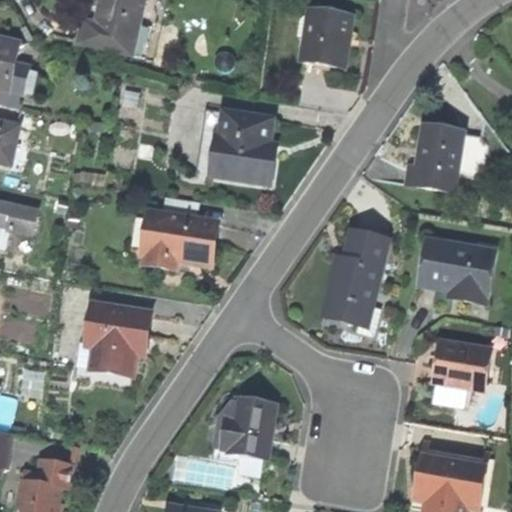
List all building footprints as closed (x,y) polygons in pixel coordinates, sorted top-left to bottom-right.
[(151,30),(139,27),(144,0),(103,0),(101,11),(85,7),(83,17),(81,28),(84,29),(80,48),(144,62),(151,30)] [(352,22),(308,15),(307,22),(303,21),(299,26),(297,42),(304,43),(300,66),(344,73),(347,50),(352,22)] [(0,108),(4,110),(6,99),(19,101),(24,78),(12,75),(18,50),(0,45),(0,108)] [(217,143),(211,182),(270,191),(272,178),(275,163),(268,162),(269,149),(273,126),(224,118),(221,143),(217,143)] [(0,167),(11,169),(19,131),(0,126),(0,167)] [(455,180),(462,139),(421,132),(419,145),(418,155),(423,156),(420,177),(415,176),(407,175),(405,191),(452,198),(455,180)] [(488,143),(462,139),(455,180),(481,184),(488,143)] [(276,150),(269,149),(268,162),(275,163),(276,150)] [(418,155),(415,176),(420,177),(423,156),(418,155)] [(195,225),(198,208),(164,203),(161,220),(148,217),(140,262),(143,263),(142,269),(166,273),(167,266),(176,267),(210,273),(212,258),(214,246),(207,245),(210,227),(195,225)] [(0,230),(8,232),(7,235),(9,235),(32,240),(37,218),(0,209),(0,230)] [(217,228),(210,227),(207,245),(214,246),(217,228)] [(0,254),(4,255),(9,235),(7,235),(8,232),(0,230),(0,254)] [(362,311),(370,313),(386,247),(348,238),(345,251),(341,267),(335,265),(321,321),(357,331),(362,311)] [(475,254),(427,246),(419,293),(432,295),(449,298),(464,300),(463,307),(485,310),(492,264),(474,261),(475,254)] [(493,257),(475,254),(474,261),(492,264),(493,257)] [(175,275),(176,267),(167,266),(166,273),(175,275)] [(448,304),(463,307),(464,300),(449,298),(448,304)] [(92,376),(135,383),(137,371),(139,360),(142,342),(149,343),(152,319),(95,310),(89,350),(96,351),(92,376)] [(365,332),(370,313),(362,311),(357,331),(365,332)] [(146,361),(149,343),(142,342),(139,360),(146,361)] [(490,354),(444,347),(441,369),(436,369),(434,380),(432,390),(434,390),(431,408),(466,413),(469,395),(484,397),(490,354)] [(439,347),(436,369),(441,369),(444,347),(439,347)] [(276,411),(237,405),(233,425),(231,440),(228,457),(227,460),(266,467),(276,411)] [(220,455),(228,457),(231,440),(233,425),(226,424),(220,455)] [(0,474),(8,476),(12,440),(0,437),(0,474)] [(462,462),(421,455),(418,471),(414,494),(411,493),(407,511),(466,511),(467,510),(476,511),(479,511),(480,506),(485,507),(493,463),(462,458),(462,462)] [(18,511),(57,511),(61,492),(68,493),(72,471),(42,466),(39,480),(24,478),(18,511)]
